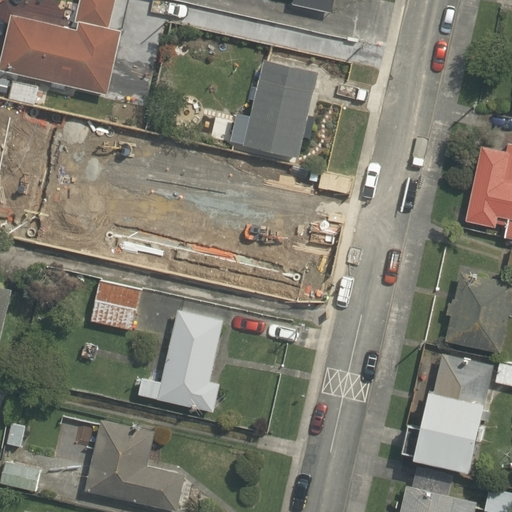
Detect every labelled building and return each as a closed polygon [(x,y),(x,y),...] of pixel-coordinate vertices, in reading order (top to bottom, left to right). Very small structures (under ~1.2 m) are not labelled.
[(13,13),(0,67),(0,69),(109,96),(125,29),(109,26),(115,0),(81,0),(74,28),(13,13)] [(293,0),(293,4),(332,13),(334,0),(293,0)] [(231,142),(299,158),(320,73),(263,59),(250,116),(238,113),(231,142)] [(9,99),(37,106),(42,87),(13,80),(9,99)] [(96,161),(136,170),(145,130),(104,121),(96,161)] [(504,238),(511,239),(511,141),(507,140),(505,150),(481,145),(466,221),(496,227),(498,218),(507,220),(504,238)] [(171,263),(240,274),(246,236),(236,235),(242,196),(183,187),(179,214),(109,203),(100,258),(170,269),(171,263)] [(65,297),(69,274),(49,270),(44,293),(65,297)] [(445,341),(501,353),(511,299),(511,282),(460,271),(445,341)] [(92,321),(133,331),(143,291),(102,281),(92,321)] [(0,346),(13,289),(0,286),(0,346)] [(138,395),(214,413),(221,383),(209,380),(223,320),(179,310),(163,382),(142,377),(138,395)] [(402,458),(471,473),(494,365),(436,352),(420,426),(409,424),(402,458)] [(511,363),(499,361),(494,382),(511,386),(511,363)] [(88,490),(178,508),(185,474),(148,467),(155,431),(102,420),(88,490)] [(21,446),(26,425),(14,422),(8,443),(21,446)] [(1,483),(38,491),(43,469),(6,460),(1,483)] [(476,511),(479,500),(443,492),(447,473),(417,466),(412,485),(406,484),(400,511),(476,511)] [(511,511),(511,493),(490,489),(484,511),(511,511)]
